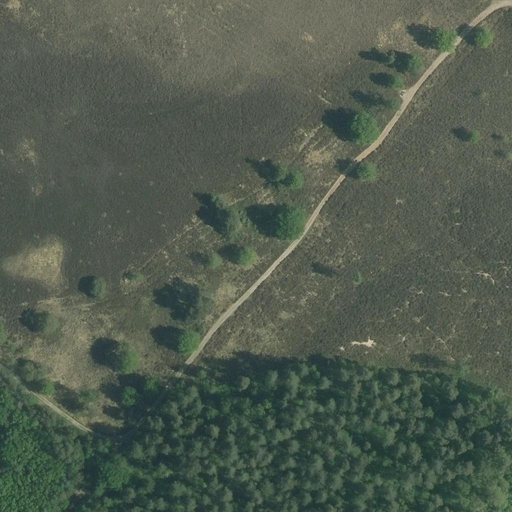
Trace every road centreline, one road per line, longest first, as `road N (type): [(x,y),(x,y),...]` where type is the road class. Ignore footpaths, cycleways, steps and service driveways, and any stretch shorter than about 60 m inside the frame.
road 1 (track): [(119,451),(305,236),(429,72),(489,8),(511,2)]
road 2 (track): [(119,451),(0,362)]
